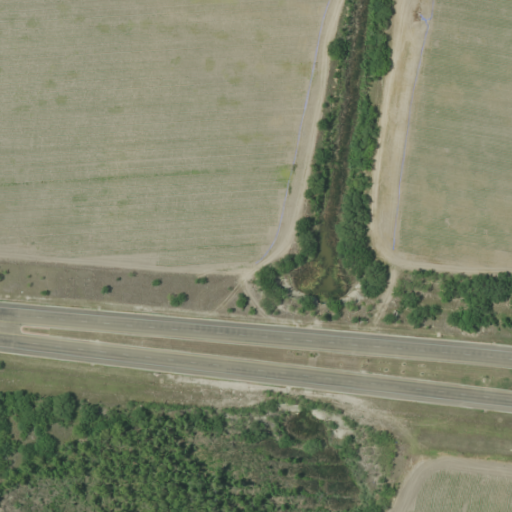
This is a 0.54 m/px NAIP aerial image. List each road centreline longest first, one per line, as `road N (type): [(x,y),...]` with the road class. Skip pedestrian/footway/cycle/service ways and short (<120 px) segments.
road 1 (secondary): [(511,357),(0,315)]
road 2 (secondary): [(181,361),(511,401)]
road 3 (secondary): [(0,341),(181,361)]
